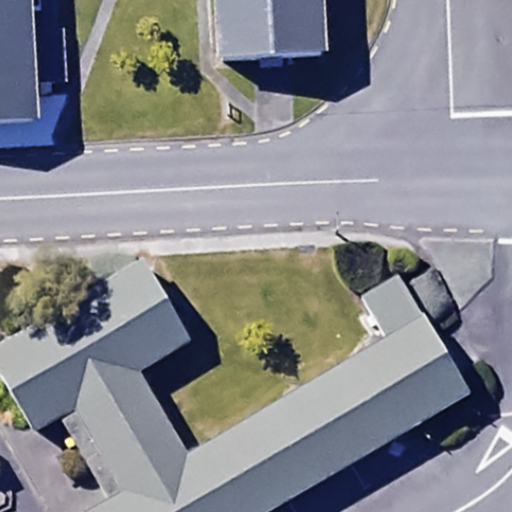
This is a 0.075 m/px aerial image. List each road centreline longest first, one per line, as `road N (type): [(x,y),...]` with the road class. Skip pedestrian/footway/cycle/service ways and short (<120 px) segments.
road 1 (unclassified): [(451,175),(0,199)]
road 2 (unclassified): [(451,175),(442,0)]
